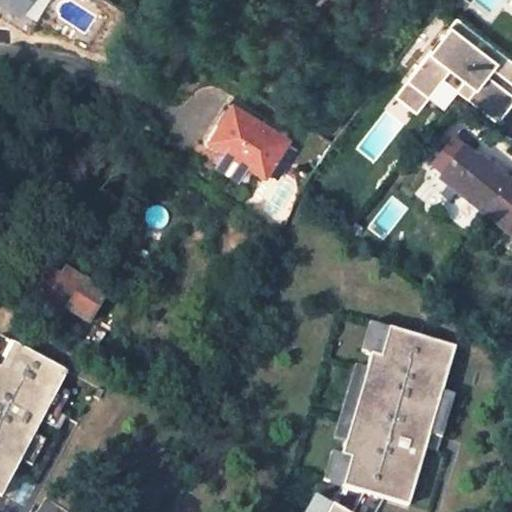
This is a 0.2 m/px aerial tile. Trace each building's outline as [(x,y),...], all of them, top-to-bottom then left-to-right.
[(0,0),(0,4),(20,17),(30,0),(0,0)] [(511,69),(511,61),(456,17),(406,81),(428,98),(450,70),(464,80),(456,91),(497,124),(511,105),(511,95),(487,75),(492,69),(505,79),(511,69)] [(428,98),(406,81),(396,94),(417,111),(428,98)] [(286,139),(232,106),(209,142),(224,151),(216,165),(238,179),(246,165),(264,176),(265,174),(283,144),(286,139)] [(99,138),(30,111),(26,123),(95,149),(99,138)] [(474,159),(451,140),(428,170),(440,179),(432,190),(448,202),(455,192),(484,214),(511,180),(489,163),(485,168),(474,159)] [(265,174),(275,179),(293,150),(283,144),(265,174)] [(489,163),(478,154),(474,159),(485,168),(489,163)] [(425,183),(426,185),(432,190),(440,179),(428,170),(426,173),(424,179),(425,183)] [(511,180),(484,214),(511,236),(511,180)] [(13,193),(13,192),(2,185),(0,187),(0,203),(3,206),(13,193)] [(20,218),(29,205),(13,193),(3,206),(20,218)] [(324,201),(320,207),(329,213),(333,207),(324,201)] [(18,301),(55,324),(64,308),(87,322),(104,293),(64,268),(59,277),(40,265),(18,301)] [(382,329),(363,324),(355,352),(365,355),(374,357),(382,329)] [(374,357),(365,355),(361,370),(354,396),(340,444),(336,458),(346,461),(338,489),(360,495),(380,501),(404,507),(420,449),(436,392),(448,347),(403,335),(382,329),(374,357)] [(0,355),(4,358),(12,342),(0,334),(0,355)] [(0,493),(2,495),(20,457),(34,431),(40,418),(58,384),(66,369),(12,342),(4,358),(0,355),(0,493)] [(328,441),(340,444),(354,396),(361,370),(349,367),(343,387),(328,441)] [(51,424),(69,389),(58,384),(40,418),(51,424)] [(433,453),(449,395),(436,392),(420,449),(433,453)] [(32,463),(45,437),(34,431),(20,457),(32,463)] [(319,484),(338,489),(346,461),(336,458),(327,455),(319,484)] [(325,511),(328,507),(311,497),(302,511),(325,511)]
